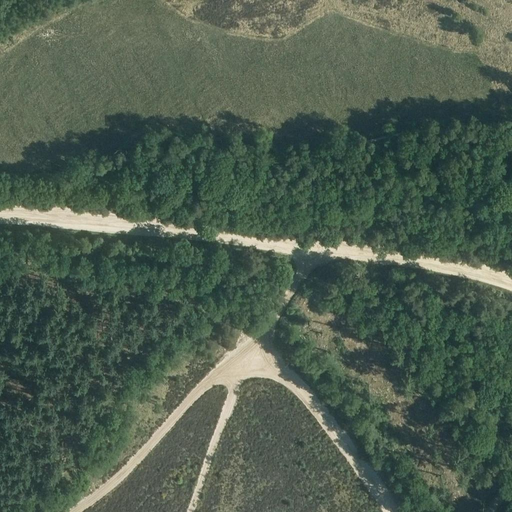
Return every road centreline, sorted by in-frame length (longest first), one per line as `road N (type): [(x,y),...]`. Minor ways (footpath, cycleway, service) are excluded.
road 1 (track): [(0,213),(437,259),(511,279)]
road 2 (track): [(393,511),(298,387),(246,350),(191,511)]
road 3 (track): [(73,511),(115,481),(200,388),(264,333),(312,244)]
